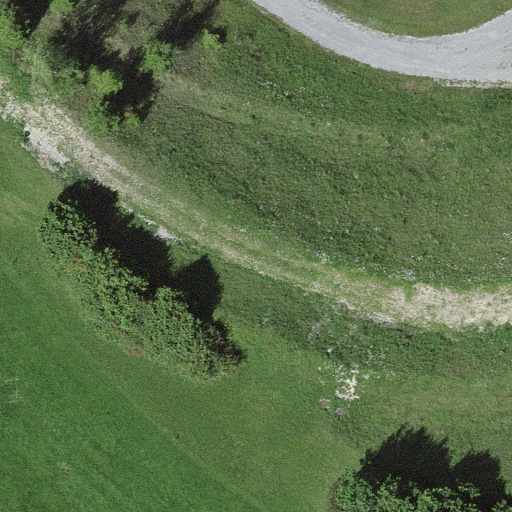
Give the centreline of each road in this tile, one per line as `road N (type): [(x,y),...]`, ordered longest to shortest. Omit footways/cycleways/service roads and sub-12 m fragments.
road 1 (track): [(511,395),(458,403),(277,366),(142,296),(0,73)]
road 2 (track): [(511,297),(469,306),(332,284),(198,229),(31,132)]
road 3 (track): [(511,61),(452,64),(341,42),(267,0)]
